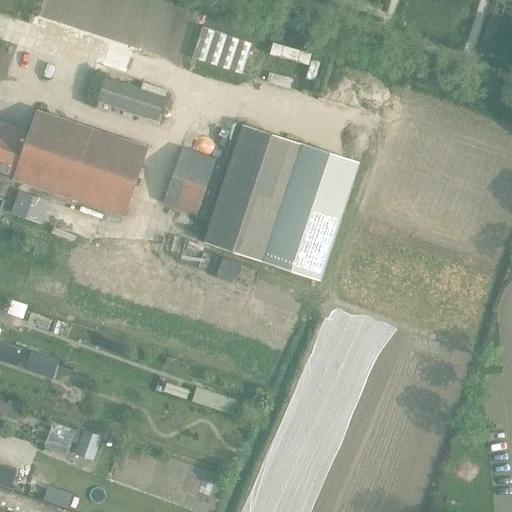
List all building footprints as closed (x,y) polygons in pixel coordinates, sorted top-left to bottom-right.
[(247,68),(252,37),(202,30),(198,60),(247,68)] [(106,78),(98,101),(127,111),(158,122),(166,98),(168,91),(143,83),(141,89),(135,88),(106,78)] [(14,179),(124,217),(147,148),(38,111),(29,136),(0,125),(0,170),(15,176),(14,179)] [(242,124),(203,243),(262,262),(302,144),(242,124)] [(359,165),(302,144),(262,262),(320,281),(359,165)] [(196,215),(216,160),(182,148),(163,203),(196,215)] [(34,252),(43,254),(47,243),(37,240),(34,252)] [(242,264),(223,258),(216,278),(236,285),(242,264)] [(9,314),(24,319),(28,306),(13,301),(9,314)] [(0,342),(0,360),(16,366),(21,350),(0,342)] [(31,353),(25,370),(52,379),(58,362),(31,353)] [(167,382),(164,392),(187,400),(190,390),(167,382)] [(1,400),(0,401),(0,415),(17,421),(21,407),(1,400)] [(78,427),(72,442),(79,444),(80,443),(83,432),(84,429),(78,427)] [(79,444),(76,455),(95,461),(102,438),(83,432),(80,443),(79,444)] [(0,467),(0,486),(11,491),(17,473),(0,467)] [(0,489),(0,511),(58,511),(60,510),(0,489)]
